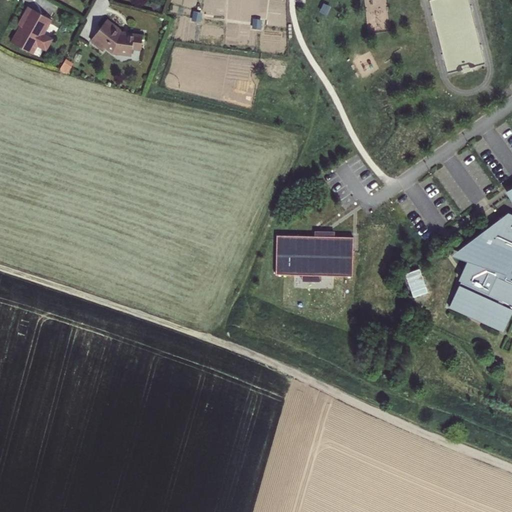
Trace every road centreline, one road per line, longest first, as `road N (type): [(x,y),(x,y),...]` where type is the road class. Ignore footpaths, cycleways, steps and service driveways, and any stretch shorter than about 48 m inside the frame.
road 1 (track): [(511,472),(247,355),(0,268)]
road 2 (residential): [(511,103),(404,180)]
